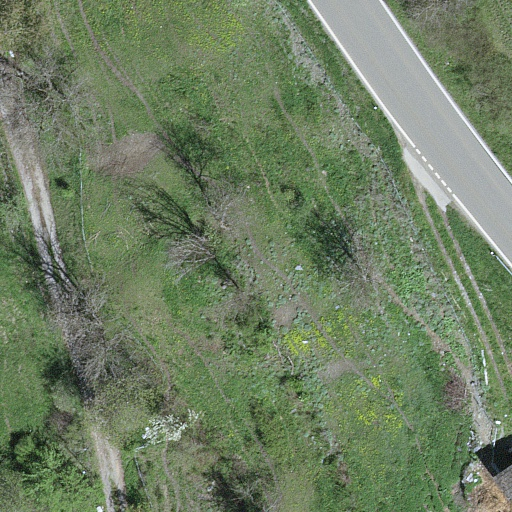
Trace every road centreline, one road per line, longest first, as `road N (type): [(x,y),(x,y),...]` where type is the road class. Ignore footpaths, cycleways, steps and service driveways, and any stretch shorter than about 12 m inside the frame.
road 1 (tertiary): [(511,222),(345,0)]
road 2 (track): [(450,146),(439,218),(501,410)]
